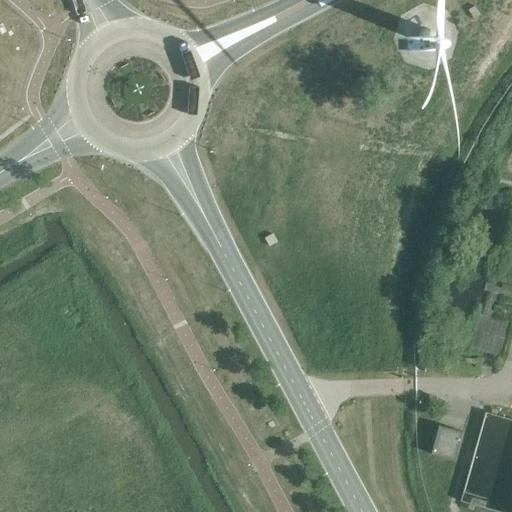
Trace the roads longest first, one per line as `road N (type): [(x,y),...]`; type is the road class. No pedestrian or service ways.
road 1 (tertiary): [(364,511),(168,145)]
road 2 (tertiary): [(311,0),(191,62)]
